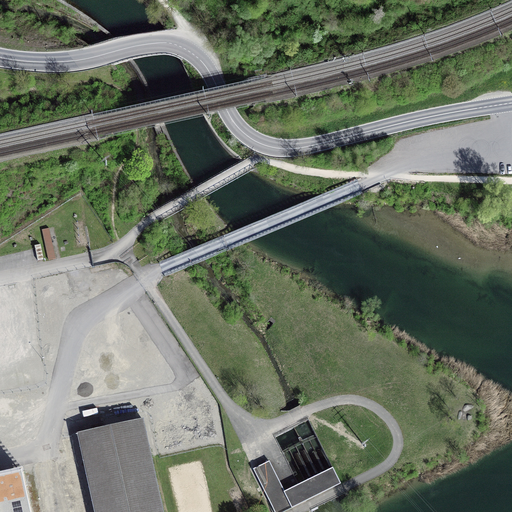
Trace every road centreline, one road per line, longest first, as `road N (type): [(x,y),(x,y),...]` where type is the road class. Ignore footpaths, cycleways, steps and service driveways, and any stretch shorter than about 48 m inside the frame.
road 1 (tertiary): [(511,103),(278,148),(238,128),(206,66),(173,42),(68,61),(0,57)]
road 2 (track): [(511,179),(376,177)]
